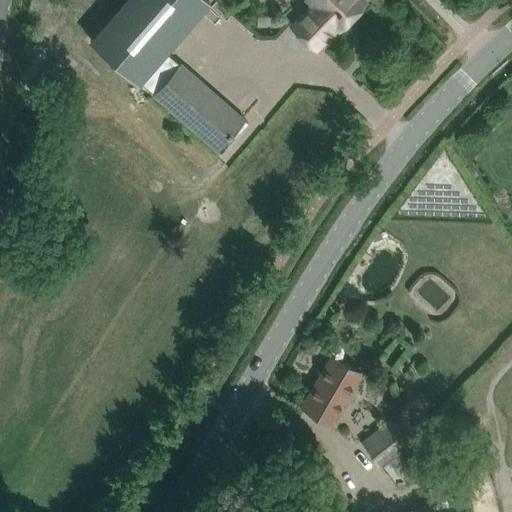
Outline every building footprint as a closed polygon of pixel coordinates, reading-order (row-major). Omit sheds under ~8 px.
[(122,0),(89,38),(139,81),(139,80),(154,93),(180,64),(165,51),(209,0),(122,0)] [(310,0),(314,3),(292,25),(315,48),(337,25),(339,27),(363,2),(361,0),(310,0)] [(213,11),(198,25),(211,38),(225,24),(213,11)] [(207,87),(180,63),(180,64),(154,93),(154,94),(217,149),(244,118),(243,118),(238,123),(203,92),(207,87)] [(196,185),(210,167),(202,161),(188,178),(196,185)] [(382,238),(380,232),(371,235),(373,241),(382,238)] [(332,355),(303,405),(333,423),(349,396),(347,395),(360,372),(332,355)] [(363,412),(375,423),(386,412),(375,400),(363,412)] [(398,412),(361,442),(381,467),(418,437),(398,412)]
